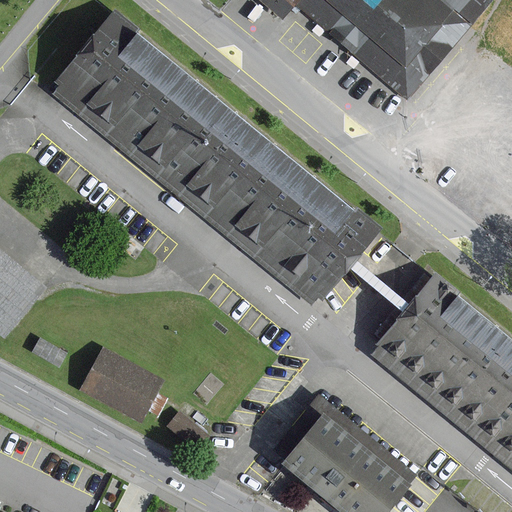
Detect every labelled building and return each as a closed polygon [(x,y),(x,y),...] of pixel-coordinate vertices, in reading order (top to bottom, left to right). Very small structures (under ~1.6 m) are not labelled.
[(298,3),(408,97),(492,0),(491,0),(262,0),(284,19),(298,3)] [(363,232),(104,19),(44,92),(302,305),(363,232)] [(0,338),(3,340),(44,292),(0,255),(0,338)] [(511,343),(432,271),(364,349),(511,482),(511,343)] [(38,338),(30,353),(58,368),(66,354),(38,338)] [(101,348),(79,391),(140,423),(163,381),(101,348)] [(178,411),(166,427),(196,451),(208,436),(178,411)] [(287,463),(345,511),(385,511),(408,485),(326,416),(287,463)]
